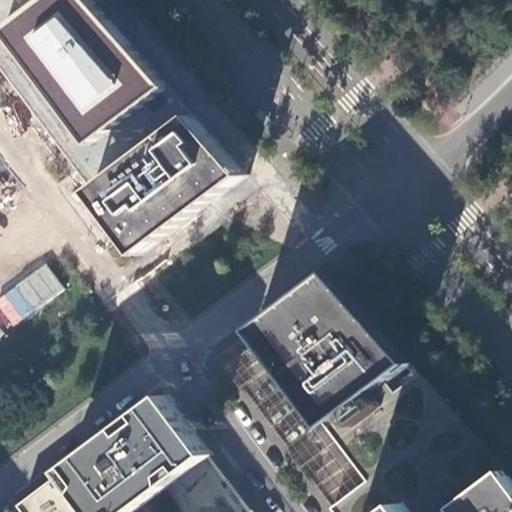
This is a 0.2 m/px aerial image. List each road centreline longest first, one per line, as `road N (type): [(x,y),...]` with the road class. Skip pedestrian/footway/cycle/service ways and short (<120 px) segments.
road 1 (residential): [(172,358),(0,128)]
road 2 (tertiary): [(203,0),(378,203)]
road 3 (residential): [(378,203),(172,358)]
road 4 (tertiary): [(417,172),(263,0)]
road 5 (residential): [(172,358),(0,487)]
road 6 (tertiary): [(378,203),(511,357)]
road 7 (residential): [(172,358),(288,511)]
road 8 (tertiary): [(511,282),(417,172)]
